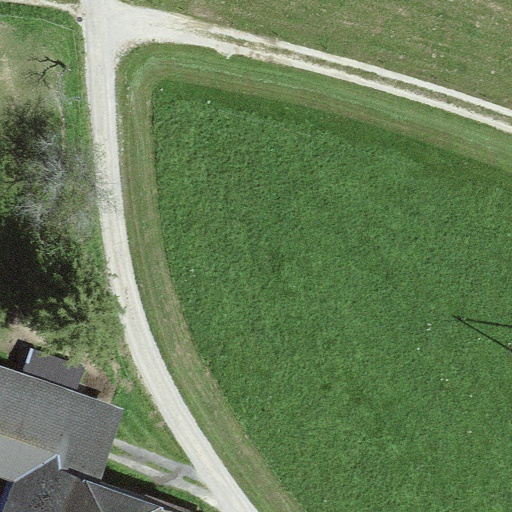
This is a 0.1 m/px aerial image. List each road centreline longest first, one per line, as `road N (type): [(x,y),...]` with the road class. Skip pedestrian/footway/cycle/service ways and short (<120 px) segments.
road 1 (track): [(238,511),(156,387),(124,276),(89,0)]
road 2 (track): [(0,17),(91,14),(306,62),(511,132)]
